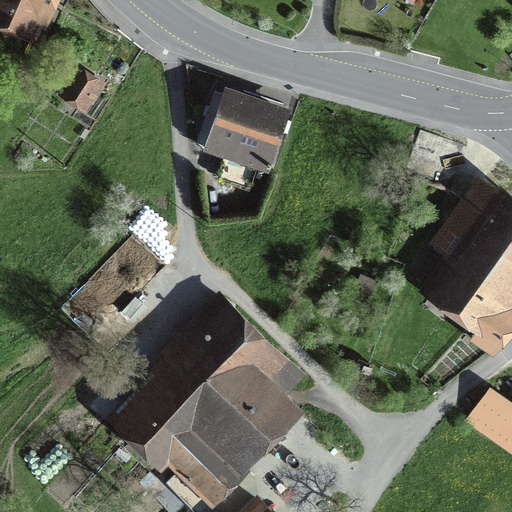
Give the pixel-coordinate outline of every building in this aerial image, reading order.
[(0,0),(0,22),(28,34),(42,0),(0,0)] [(82,103),(93,85),(78,75),(66,93),(82,103)] [(266,161),(283,115),(225,95),(219,111),(216,119),(212,132),(213,133),(215,151),(227,155),(218,180),(245,189),(254,165),(264,168),(265,165),(268,166),(269,162),(266,161)] [(511,200),(503,194),(501,197),(483,183),(438,244),(457,258),(431,292),(477,326),(469,337),(493,355),(511,329),(511,312),(500,304),(511,288),(511,200)] [(355,293),(368,299),(374,285),(360,279),(355,293)] [(291,369),(226,305),(120,415),(175,470),(176,469),(210,503),(243,471),(240,467),(296,410),(273,388),(279,382),(287,390),(300,377),(291,369)] [(511,410),(485,392),(464,421),(511,454),(511,410)] [(51,421),(62,431),(81,409),(70,399),(51,421)] [(246,511),(267,511),(257,502),(246,511)]
